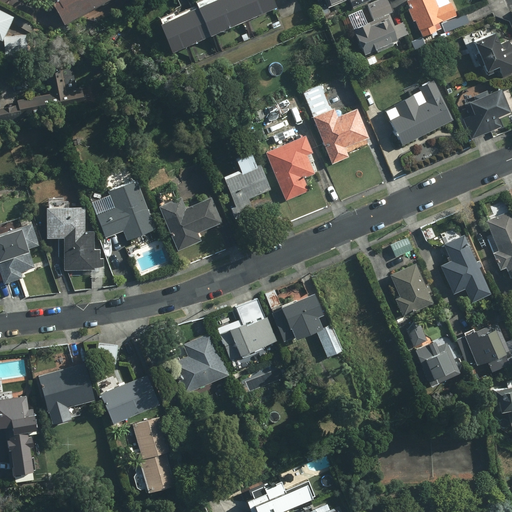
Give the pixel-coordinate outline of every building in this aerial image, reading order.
[(55,0),(56,1),(50,4),(59,23),(106,0),(55,0)] [(273,8),(269,0),(209,0),(155,23),(168,53),(273,8)] [(449,2),(437,7),(433,0),(407,0),(405,1),(419,37),(439,29),(437,23),(454,16),(449,2)] [(0,39),(11,17),(0,11),(0,39)] [(387,14),(350,30),(360,53),(407,34),(402,22),(392,26),(387,14)] [(493,33),(470,43),(483,72),(496,66),(500,76),(511,71),(511,50),(508,41),(498,45),(493,33)] [(62,70),(51,72),(55,93),(17,101),(18,106),(0,109),(0,116),(1,121),(86,103),(83,87),(67,90),(62,70)] [(387,120),(400,146),(451,120),(431,81),(417,88),(424,102),(416,106),(410,95),(391,105),(396,116),(387,120)] [(462,105),(468,117),(462,119),(470,139),(501,125),(497,116),(507,112),(498,90),(487,95),(485,91),(471,97),(473,101),(462,105)] [(353,108),(333,117),(330,109),(310,118),(330,164),(347,156),(343,148),(366,138),(353,108)] [(312,174),(304,154),(309,152),(302,136),(263,152),(283,201),(307,190),(302,178),(312,174)] [(253,212),(247,199),(268,190),(257,165),(255,166),(248,152),(233,159),(239,172),(222,180),(233,204),(229,206),(235,220),(253,212)] [(104,238),(122,230),(126,240),(153,229),(133,180),(106,191),(112,206),(94,214),(104,238)] [(178,197),(156,207),(175,251),(199,241),(196,233),(219,223),(208,198),(183,208),(178,197)] [(92,249),(92,232),(82,232),(82,207),(44,208),(44,238),(62,238),(62,270),(93,270),(93,268),(102,268),(102,259),(99,259),(98,249),(92,249)] [(511,217),(509,210),(484,221),(496,250),(491,252),(498,269),(503,267),(508,278),(511,276),(511,217)] [(27,224),(0,233),(0,277),(2,285),(21,278),(19,273),(34,268),(27,249),(35,246),(27,224)] [(450,260),(437,266),(449,294),(463,288),(469,303),(489,295),(463,236),(443,245),(450,260)] [(411,249),(406,238),(388,246),(393,257),(411,249)] [(135,254),(143,275),(170,265),(161,244),(135,254)] [(430,302),(414,264),(387,275),(397,298),(393,300),(399,315),(430,302)] [(356,335),(382,325),(369,293),(359,297),(356,289),(332,298),(338,312),(335,314),(342,331),(353,327),(356,335)] [(316,328),(312,318),(319,315),(310,295),(268,312),(280,342),(316,328)] [(273,340),(263,317),(218,335),(228,359),(273,340)] [(495,323),(455,338),(466,366),(505,352),(495,323)] [(419,324),(404,328),(410,346),(425,342),(419,324)] [(330,326),(315,332),(325,358),(340,352),(330,326)] [(168,363),(180,392),(225,374),(209,333),(183,344),(187,355),(168,363)] [(443,338),(412,351),(427,385),(457,372),(443,338)] [(116,346),(97,344),(95,363),(114,365),(116,346)] [(48,413),(51,424),(69,419),(66,408),(93,401),(83,363),(36,375),(46,414),(48,413)] [(148,374),(97,393),(108,422),(159,403),(148,374)] [(511,418),(511,386),(492,391),(496,412),(507,410),(508,420),(511,418)] [(0,427),(5,427),(12,474),(30,471),(24,432),(35,431),(32,409),(26,410),(25,396),(0,399),(0,427)] [(139,456),(136,457),(144,491),(172,485),(164,452),(169,451),(162,418),(132,425),(139,456)] [(245,490),(254,511),(267,511),(311,493),(304,477),(281,487),(277,476),(245,490)] [(294,511),(339,511),(336,503),(315,511),(314,511),(311,504),(294,511)]
